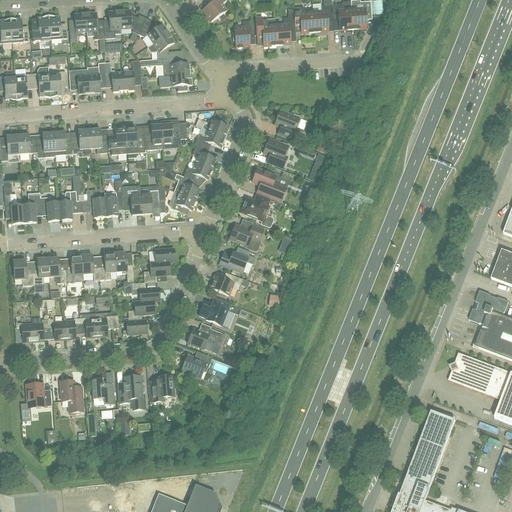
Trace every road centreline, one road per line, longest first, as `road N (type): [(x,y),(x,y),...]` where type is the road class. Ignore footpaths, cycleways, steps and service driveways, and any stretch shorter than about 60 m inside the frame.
road 1 (primary): [(480,0),(275,511)]
road 2 (primary): [(304,511),(509,0)]
road 3 (unclassified): [(363,511),(511,146)]
road 4 (unclassified): [(0,366),(147,352),(160,341),(199,232)]
road 5 (unclassified): [(233,98),(0,119)]
road 6 (unclassified): [(0,244),(199,232)]
road 7 (residential): [(212,71),(358,59)]
road 8 (unclassified): [(199,232),(245,127),(233,98)]
